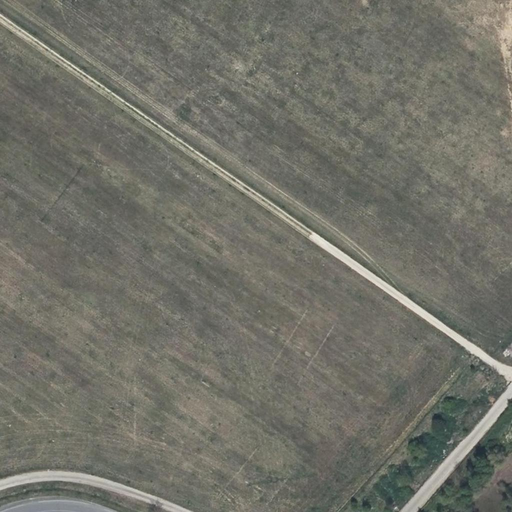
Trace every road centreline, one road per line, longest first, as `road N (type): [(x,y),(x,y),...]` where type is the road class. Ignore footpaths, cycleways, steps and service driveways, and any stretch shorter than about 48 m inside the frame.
road 1 (track): [(511,367),(0,15)]
road 2 (track): [(0,485),(62,475),(179,511)]
road 3 (unclassified): [(410,511),(511,392)]
